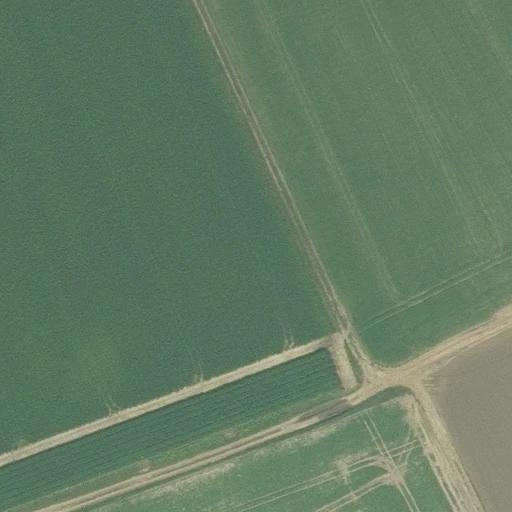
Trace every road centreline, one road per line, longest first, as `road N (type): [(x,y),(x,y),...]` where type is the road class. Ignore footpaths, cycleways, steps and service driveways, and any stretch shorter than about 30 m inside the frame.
road 1 (track): [(39,511),(511,319)]
road 2 (track): [(204,0),(371,377)]
road 3 (track): [(420,356),(495,511)]
